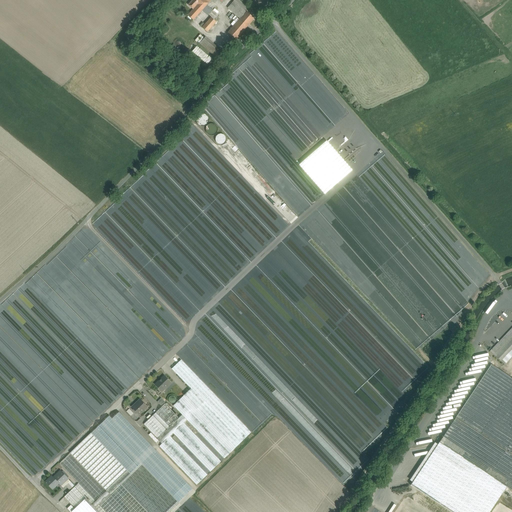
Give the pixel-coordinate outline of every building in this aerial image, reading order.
[(221,12),(210,3),(211,2),(210,1),(211,0),(204,0),(200,5),(198,4),(193,9),(188,15),(193,20),(202,10),(211,18),(213,20),(214,20),(221,12)] [(193,0),(189,5),(193,9),(198,4),(200,5),(204,0),(193,0)] [(246,11),(234,1),(227,8),(240,19),(246,11)] [(240,19),(228,33),(236,40),(254,19),(246,11),(240,19)] [(205,24),(202,28),(207,32),(216,22),(214,20),(213,20),(211,18),(205,24)] [(225,53),(205,37),(200,44),(217,58),(219,60),(225,53)] [(213,60),(197,46),(192,52),(208,66),(213,60)] [(254,57),(231,83),(231,88),(233,83),(235,107),(239,98),(249,107),(246,111),(233,106),(237,146),(242,132),(244,151),(248,140),(292,180),(297,166),(328,193),(352,166),(319,137),(317,139),(294,118),(304,117),(302,92),(298,97),(254,57)] [(385,181),(380,181),(379,192),(378,193),(377,196),(380,196),(380,201),(378,202),(381,202),(384,200),(385,201),(388,202),(388,199),(392,204),(396,204),(394,202),(399,202),(400,200),(401,200),(380,174),(380,180),(382,178),(385,181)] [(356,214),(358,224),(359,224),(361,219),(363,227),(364,225),(371,229),(371,226),(373,226),(373,225),(376,225),(373,232),(386,229),(386,228),(379,229),(378,225),(380,224),(379,218),(376,223),(373,221),(376,216),(377,217),(378,214),(370,211),(370,213),(363,210),(362,212),(356,214)] [(447,259),(451,265),(447,267),(446,267),(447,269),(444,270),(447,275),(449,275),(448,273),(450,273),(455,272),(454,271),(453,265),(455,268),(458,266),(456,266),(456,261),(457,261),(457,256),(450,257),(448,254),(448,258),(447,259)] [(433,305),(434,305),(436,311),(433,311),(428,340),(443,326),(445,318),(445,321),(446,316),(447,322),(455,315),(453,306),(447,305),(445,311),(447,311),(446,315),(444,313),(444,317),(442,315),(441,321),(435,320),(442,282),(426,264),(424,265),(413,263),(413,267),(418,266),(411,272),(416,273),(420,290),(433,305)] [(137,335),(150,332),(156,311),(155,310),(158,306),(151,304),(150,299),(149,301),(145,296),(147,294),(142,293),(139,280),(137,278),(136,280),(132,273),(128,277),(130,281),(130,282),(128,282),(130,291),(127,287),(127,288),(122,289),(130,301),(117,310),(120,325),(121,324),(123,325),(122,328),(124,328),(125,325),(130,333),(137,335)] [(88,335),(91,339),(93,337),(93,338),(95,337),(90,331),(91,331),(87,327),(85,329),(89,334),(88,335)] [(511,327),(489,352),(496,357),(511,339),(511,327)] [(511,339),(496,357),(501,361),(506,356),(511,349),(511,339)] [(474,356),(487,365),(493,358),(479,348),(474,356)] [(511,367),(511,360),(506,356),(501,361),(510,369),(511,367)] [(251,432),(181,360),(172,369),(191,389),(184,395),(235,448),(251,432)] [(511,377),(491,364),(456,418),(511,455),(511,377)] [(208,372),(208,369),(196,369),(194,367),(191,369),(201,379),(204,379),(204,378),(208,382),(208,381),(208,379),(204,375),(204,372),(208,372)] [(164,376),(155,384),(160,389),(160,390),(162,392),(164,389),(171,383),(164,376)] [(235,448),(184,395),(173,406),(224,459),(235,448)] [(140,399),(137,402),(137,403),(132,408),(139,415),(147,407),(140,399)] [(174,413),(165,403),(156,412),(165,422),(174,413)] [(151,448),(116,411),(96,431),(131,468),(151,448)] [(178,419),(170,427),(165,422),(156,412),(153,415),(163,426),(167,430),(158,439),(157,439),(162,444),(170,436),(173,433),(183,424),(178,419)] [(174,413),(165,422),(170,427),(178,419),(179,418),(176,415),(177,414),(176,413),(175,414),(174,413)] [(163,426),(153,415),(143,424),(154,435),(163,426)] [(221,461),(184,423),(183,424),(173,433),(210,472),(221,461)] [(163,426),(154,435),(158,439),(167,430),(163,426)] [(127,471),(91,433),(70,453),(106,491),(127,471)] [(207,475),(170,436),(162,444),(159,446),(197,485),(207,475)] [(127,471),(106,491),(109,494),(120,484),(141,463),(155,450),(152,448),(151,448),(131,468),(127,471)] [(106,491),(70,453),(59,463),(78,483),(64,497),(75,508),(78,511),(126,511),(109,494),(106,491)] [(154,454),(147,461),(152,467),(159,460),(154,454)] [(192,489),(163,459),(157,465),(186,495),(192,489)] [(168,511),(178,502),(141,463),(120,484),(147,511),(168,511)] [(185,496),(156,466),(150,472),(179,502),(185,496)] [(62,471),(55,478),(52,476),(46,482),(52,489),(60,481),(62,483),(68,478),(62,471)] [(186,474),(183,477),(193,488),(196,485),(188,478),(189,477),(186,474)] [(70,481),(65,486),(70,490),(74,486),(70,481)] [(147,511),(120,484),(109,494),(126,511),(147,511)]
